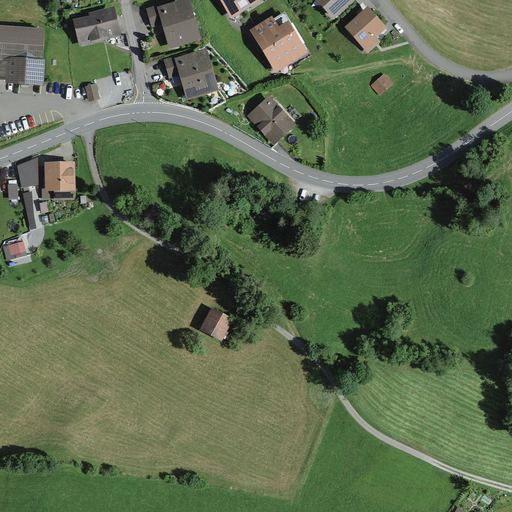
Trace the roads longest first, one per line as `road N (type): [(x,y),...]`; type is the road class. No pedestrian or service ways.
road 1 (track): [(87,125),(98,184),(115,213),(209,272),(302,348),(377,436),(511,490)]
road 2 (tertiary): [(147,114),(208,126),(307,176),(370,185),(435,164),(511,112)]
road 3 (tertiary): [(0,159),(108,118),(147,114)]
